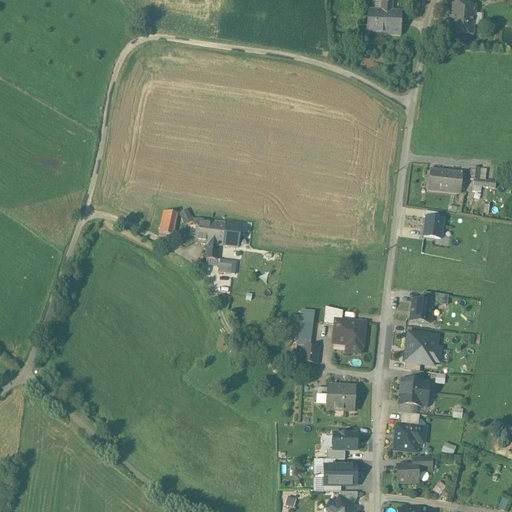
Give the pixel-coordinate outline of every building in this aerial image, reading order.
[(392,0),(381,0),(381,11),(368,11),(366,35),(400,37),(402,12),(392,12),(392,0)] [(477,35),(478,1),(464,0),(454,0),(451,33),(477,35)] [(479,170),(471,169),(469,187),(495,190),(496,183),(478,181),(479,170)] [(462,175),(431,171),(428,191),(460,195),(462,175)] [(192,221),(186,210),(178,215),(184,226),(192,221)] [(177,215),(164,212),(159,233),(172,236),(177,215)] [(438,220),(426,219),(423,238),(440,240),(443,221),(441,221),(438,220)] [(207,245),(218,247),(223,247),(225,224),(197,222),(195,244),(207,245)] [(225,224),(223,247),(237,249),(240,226),(225,224)] [(218,247),(207,245),(206,260),(216,262),(218,247)] [(236,263),(219,261),(217,274),(231,276),(232,267),(236,267),(236,263)] [(422,303),(413,301),(410,322),(429,325),(431,315),(431,313),(432,310),(432,304),(422,303)] [(342,312),(325,308),(323,325),(334,326),(335,322),(341,322),(342,312)] [(301,322),(298,347),(310,348),(313,324),(301,322)] [(341,322),(335,322),(334,326),(333,345),(346,346),(346,354),(361,355),(362,348),(365,325),(341,322)] [(437,338),(408,334),(404,363),(405,363),(420,365),(421,365),(424,365),(426,366),(433,366),(433,363),(438,364),(440,350),(436,349),(437,338)] [(310,348),(298,347),(296,363),(316,366),(318,349),(310,348)] [(419,373),(420,365),(405,363),(404,372),(411,372),(419,373)] [(419,373),(411,372),(410,380),(412,380),(418,381),(422,381),(423,374),(419,373)] [(446,385),(447,375),(437,375),(436,384),(446,385)] [(411,382),(401,381),(399,406),(416,407),(421,408),(422,407),(426,408),(428,385),(424,384),(418,383),(411,382)] [(355,389),(327,387),(327,390),(326,406),(326,411),(354,413),(355,389)] [(326,406),(327,390),(318,389),(317,405),(326,406)] [(416,407),(399,406),(398,414),(401,415),(415,416),(416,407)] [(464,419),(464,410),(455,409),(455,419),(464,419)] [(415,416),(401,415),(400,426),(418,428),(419,416),(415,416)] [(400,426),(396,426),(395,435),(397,435),(397,441),(395,441),(394,451),(416,454),(416,445),(416,444),(419,441),(423,442),(425,429),(418,428),(400,426)] [(443,451),(454,456),(458,447),(446,443),(443,451)] [(344,461),(344,452),(333,452),(333,451),(326,451),(326,461),(335,461),(344,461)] [(413,460),(414,467),(417,467),(417,472),(432,472),(431,459),(413,460)] [(414,467),(396,468),(397,485),(418,484),(417,472),(417,467),(414,467)] [(324,468),(324,486),(323,487),(341,487),(355,487),(356,468),(335,468),(324,468)] [(441,496),(447,487),(441,482),(434,491),(441,496)] [(339,493),(339,499),(353,507),(357,499),(357,494),(341,493),(339,493)] [(499,509),(507,511),(510,498),(502,496),(499,509)] [(289,497),(287,506),(295,508),(297,499),(289,497)] [(352,511),(353,507),(339,499),(335,505),(330,502),(326,510),(329,511),(352,511)]
